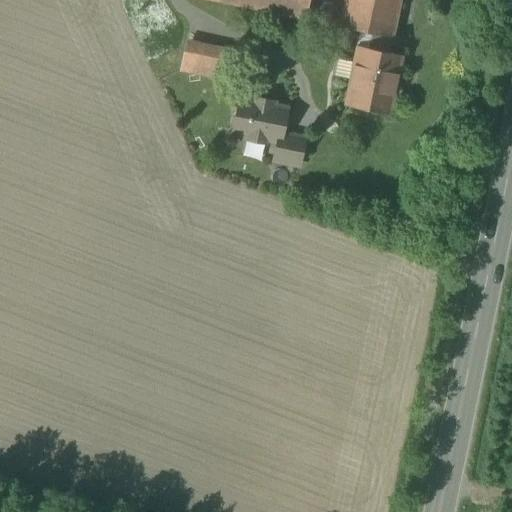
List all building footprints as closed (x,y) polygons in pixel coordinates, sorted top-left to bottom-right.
[(309,0),(215,0),(305,19),(309,0)] [(370,49),(388,53),(391,37),(392,37),(400,0),(344,0),(339,26),(373,33),(370,49)] [(388,53),(370,49),(356,46),(344,105),(391,115),(403,56),(388,53)] [(226,60),(184,51),(180,71),(222,80),(226,60)] [(253,102),(240,100),(237,115),(234,118),(232,124),(235,128),(233,133),(246,136),(246,139),(266,143),(267,140),(278,142),(280,142),(281,134),(286,109),(274,106),(275,103),(254,99),(253,102)] [(304,138),(281,134),(280,142),(278,142),(274,161),(298,166),(304,138)]
